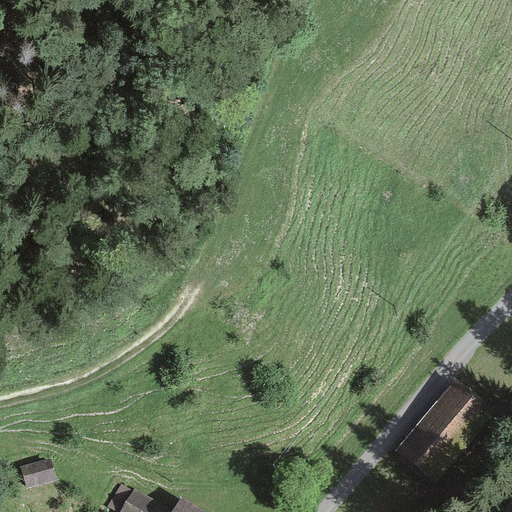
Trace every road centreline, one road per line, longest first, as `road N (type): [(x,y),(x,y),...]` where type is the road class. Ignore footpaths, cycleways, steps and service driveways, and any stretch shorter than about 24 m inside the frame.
road 1 (track): [(0,401),(93,375),(184,305),(236,194),(302,0)]
road 2 (unclassified): [(511,302),(323,511)]
